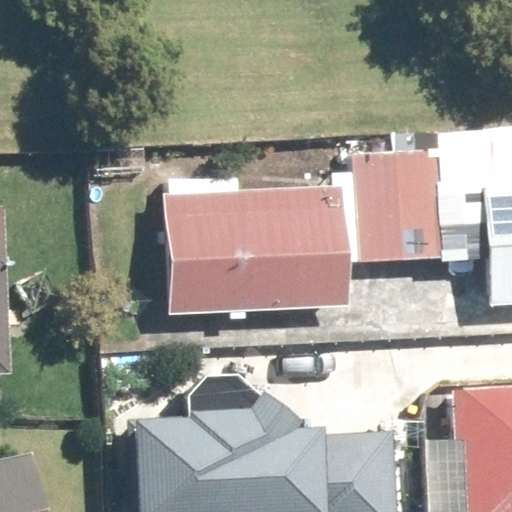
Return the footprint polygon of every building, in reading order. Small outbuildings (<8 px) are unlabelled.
[(425,147),(339,152),(346,265),(432,260),(425,147)] [(511,184),(467,187),(470,232),(474,309),(511,306),(511,184)] [(328,185),(145,189),(148,313),(331,309),(328,185)] [(117,408),(123,511),(392,511),(387,412),(305,416),(226,366),(189,367),(176,384),(177,404),(117,408)] [(511,511),(511,388),(449,391),(454,511),(511,511)] [(23,511),(10,453),(0,455),(0,511),(23,511)]
